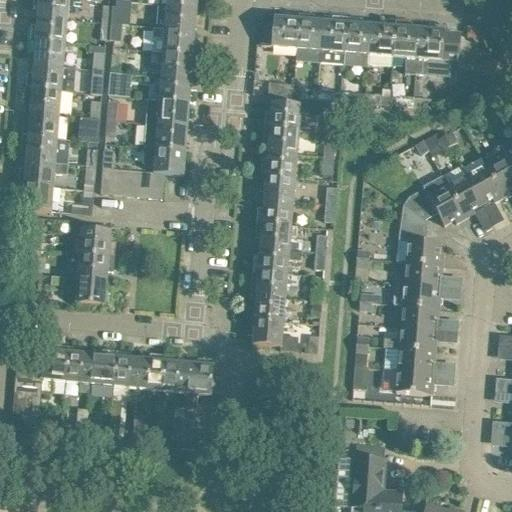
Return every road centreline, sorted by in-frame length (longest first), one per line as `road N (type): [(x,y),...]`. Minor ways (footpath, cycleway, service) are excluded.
road 1 (residential): [(194,335),(210,138),(236,76),(242,0)]
road 2 (residential): [(511,494),(479,481),(469,449),(485,268),(500,250)]
road 3 (residential): [(194,335),(7,317)]
road 4 (residential): [(225,443),(232,358),(194,335)]
